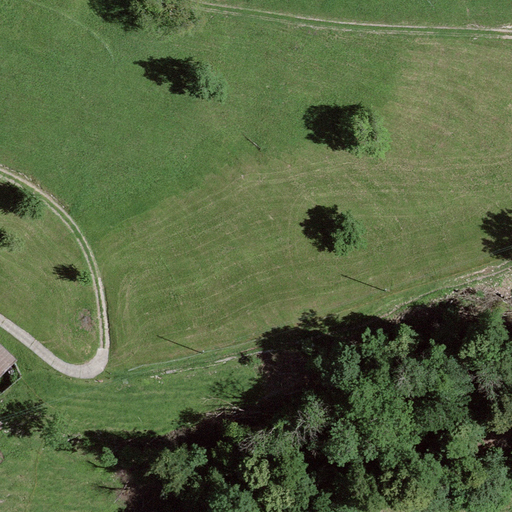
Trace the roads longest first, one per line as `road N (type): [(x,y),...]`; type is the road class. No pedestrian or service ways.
road 1 (track): [(191,0),(386,35),(511,34)]
road 2 (track): [(96,364),(104,345),(98,259),(51,198),(0,175)]
